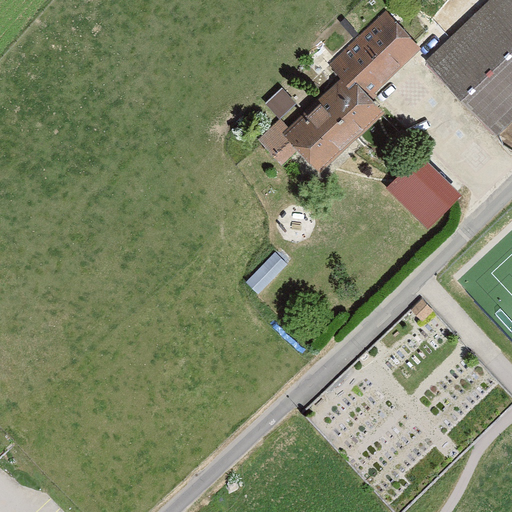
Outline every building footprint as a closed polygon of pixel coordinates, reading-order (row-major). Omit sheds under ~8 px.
[(511,0),(486,0),(425,59),(499,135),(511,121),(511,0)] [(422,46),(386,9),(329,64),(340,75),(288,125),(281,118),(259,139),(282,164),(298,148),(321,171),(385,109),(372,95),(422,46)] [(386,186),(429,227),(462,193),(419,152),(386,186)] [(246,281),(258,293),(288,263),(276,251),(246,281)] [(411,308),(423,320),(433,310),(421,298),(411,308)]
